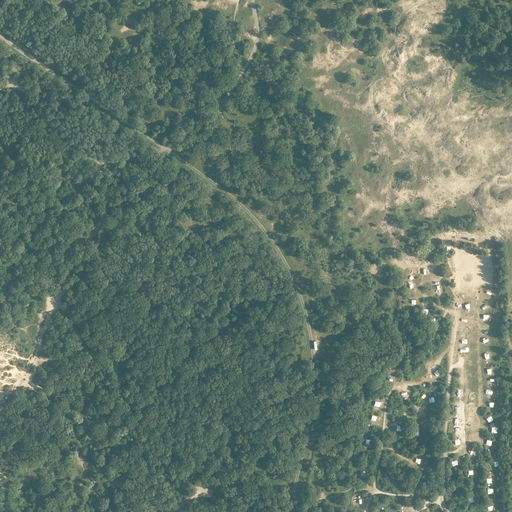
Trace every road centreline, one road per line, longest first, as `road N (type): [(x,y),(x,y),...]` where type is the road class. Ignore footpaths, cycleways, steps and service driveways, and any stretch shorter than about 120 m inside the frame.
road 1 (unknown): [(230,511),(218,471),(230,426),(185,385),(182,359),(227,322),(232,293),(225,281),(194,277),(162,302),(138,285),(89,298),(64,292),(31,255),(0,258)]
road 2 (unknown): [(239,0),(242,60),(220,108),(231,145),(207,176),(171,198),(144,289)]
road 3 (track): [(447,511),(440,501),(450,368)]
